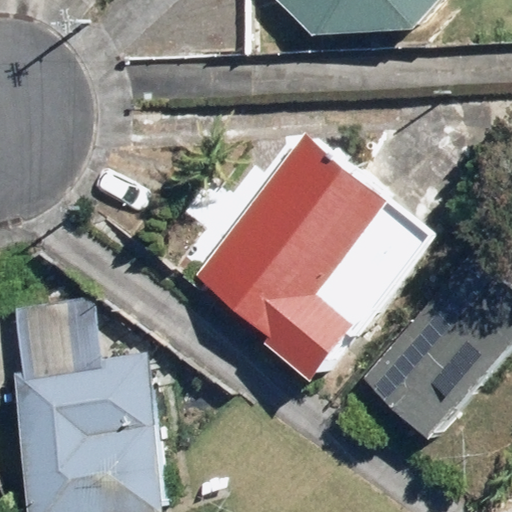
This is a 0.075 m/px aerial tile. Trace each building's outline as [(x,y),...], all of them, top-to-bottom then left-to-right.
[(301,0),(337,34),(450,20),(468,0),(301,0)] [(511,0),(500,0),(498,4),(511,11),(511,0)] [(461,229),(323,127),(212,273),(348,377),(461,229)] [(511,375),(511,225),(508,223),(381,372),(459,438),(511,375)] [(165,511),(199,505),(164,344),(116,354),(103,293),(28,309),(43,379),(33,381),(61,511),(165,511)]
